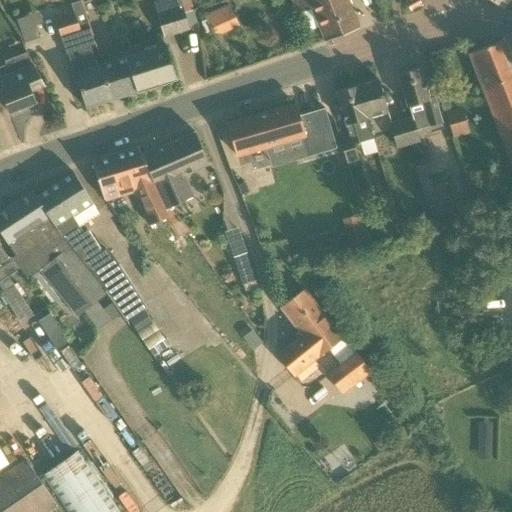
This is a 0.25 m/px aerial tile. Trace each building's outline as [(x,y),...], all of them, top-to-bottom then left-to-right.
[(326,42),(359,28),(348,0),(292,0),(298,12),(312,6),(326,42)] [(419,0),(410,0),(408,2),(408,1),(406,2),(411,12),(413,11),(412,10),(421,5),(423,6),(423,4),(422,4),(419,0)] [(491,0),(502,8),(508,0),(491,0)] [(80,30),(90,26),(82,1),(72,4),(75,15),(80,30)] [(205,14),(215,37),(239,25),(229,4),(205,14)] [(160,27),(187,18),(183,7),(157,16),(160,27)] [(194,10),(185,13),(187,18),(189,25),(198,22),(194,10)] [(36,25),(33,14),(16,19),(25,42),(40,37),(36,25)] [(61,36),(80,30),(75,15),(56,21),(61,36)] [(511,158),(511,58),(504,39),(470,53),(511,158)] [(102,64),(113,99),(177,79),(166,44),(102,64)] [(113,99),(102,64),(97,66),(91,47),(69,54),(86,108),(113,99)] [(0,66),(0,88),(9,112),(12,111),(11,108),(17,106),(19,111),(33,106),(32,103),(36,102),(32,91),(45,85),(27,52),(5,61),(6,64),(0,66)] [(435,96),(428,97),(420,67),(398,74),(407,106),(409,105),(413,117),(401,121),(408,144),(420,140),(416,129),(443,122),(435,96)] [(357,85),(367,119),(367,118),(389,112),(379,79),(357,85)] [(373,138),(367,119),(357,85),(337,91),(345,125),(354,123),(359,142),(373,138)] [(324,131),(318,112),(300,117),(296,103),(228,123),(238,157),(324,131)] [(451,138),(469,131),(459,106),(442,113),(451,138)] [(397,147),(408,144),(401,121),(390,124),(397,147)] [(142,154),(172,204),(192,196),(184,175),(209,164),(195,132),(142,154)] [(358,159),(353,144),(351,136),(340,139),(348,162),(358,159)] [(172,204),(142,154),(140,148),(93,162),(105,199),(135,190),(151,225),(164,218),(179,238),(187,232),(173,213),(169,205),(172,204)] [(69,243),(85,263),(102,252),(87,229),(84,231),(81,226),(99,214),(92,203),(94,202),(74,172),(37,196),(69,243)] [(37,196),(34,191),(0,212),(0,231),(18,259),(27,253),(39,271),(41,270),(78,315),(107,293),(108,292),(98,279),(85,263),(69,243),(37,196)] [(483,202),(484,194),(476,193),(475,201),(483,202)] [(447,202),(451,216),(464,213),(459,199),(447,202)] [(367,239),(362,223),(345,228),(349,244),(367,239)] [(375,227),(379,241),(394,236),(393,234),(389,223),(375,227)] [(8,257),(0,244),(0,285),(4,292),(2,294),(21,323),(34,315),(8,276),(20,269),(13,258),(8,257)] [(244,287),(257,282),(248,256),(235,260),(244,287)] [(108,292),(107,293),(127,321),(142,310),(130,293),(123,282),(120,283),(111,270),(98,279),(108,292)] [(344,336),(307,288),(279,308),(298,332),(297,338),(278,353),(295,376),(330,350),(340,363),(328,373),(344,394),(373,372),(357,351),(344,336)] [(104,309),(113,321),(122,315),(113,303),(104,309)] [(130,320),(138,332),(153,323),(145,310),(130,320)] [(57,349),(68,341),(50,314),(39,321),(57,349)] [(99,387),(89,392),(99,412),(109,407),(99,387)] [(143,475),(158,467),(144,443),(130,452),(143,475)] [(0,469),(10,463),(0,447),(0,469)] [(124,511),(82,448),(43,473),(68,511),(124,511)] [(0,511),(50,511),(60,506),(28,460),(0,478),(0,511)]
